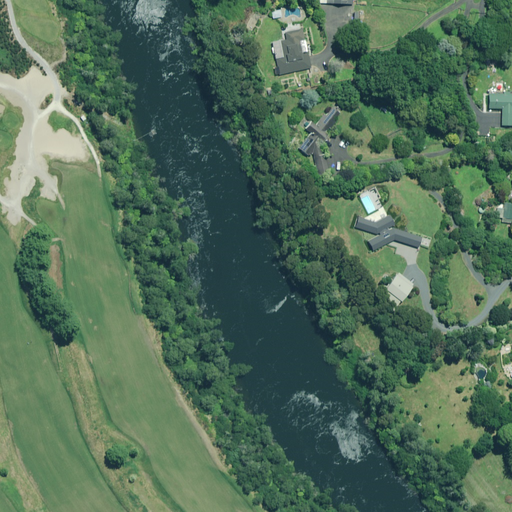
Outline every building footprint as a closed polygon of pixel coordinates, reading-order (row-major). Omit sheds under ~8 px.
[(304,41),(302,30),(285,33),(286,41),(281,42),(280,45),(282,58),(275,59),(278,75),(311,68),(308,54),(303,55),(300,42),(304,41)] [(511,94),(489,94),(488,109),(503,110),(502,117),(502,126),(511,126),(511,94)] [(329,137),(331,135),(327,132),(336,121),(335,119),(340,113),(333,108),(325,117),(323,115),(315,125),(310,121),(304,129),(309,133),(297,148),(308,156),(312,155),(316,167),(314,168),(316,177),(329,173),(326,163),(325,163),(321,152),(325,142),(329,137)] [(511,203),(499,202),(498,218),(503,219),(502,223),(511,223),(511,203)] [(388,230),(387,229),(394,225),(389,215),(374,222),(357,217),(353,227),(375,234),(378,233),(379,235),(366,241),(371,251),(386,243),(393,240),(417,248),(421,237),(392,228),(388,230)] [(431,241),(423,240),(423,247),(430,248),(431,241)] [(413,286),(398,273),(385,290),(400,302),(413,286)]
